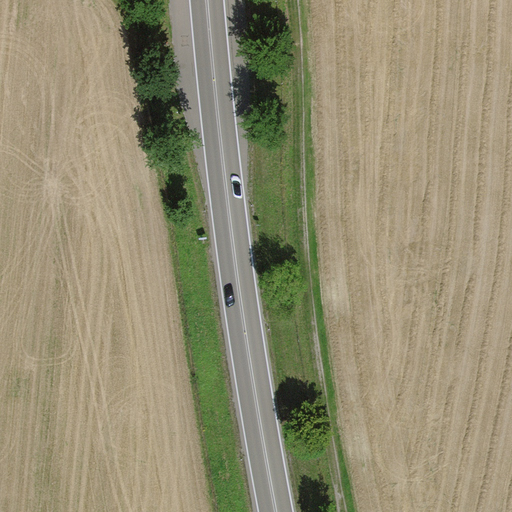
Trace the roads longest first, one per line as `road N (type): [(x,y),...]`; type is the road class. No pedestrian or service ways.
road 1 (trunk): [(205,0),(275,511)]
road 2 (track): [(355,511),(321,310)]
